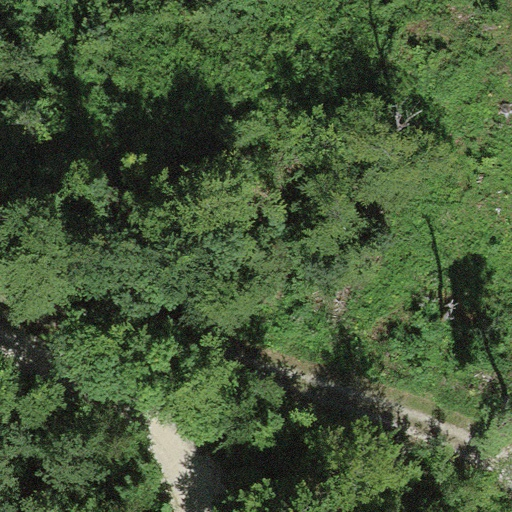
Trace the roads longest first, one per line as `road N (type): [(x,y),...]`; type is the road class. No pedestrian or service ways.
road 1 (track): [(0,321),(69,323),(399,415),(511,481)]
road 2 (track): [(0,366),(149,440),(177,511)]
